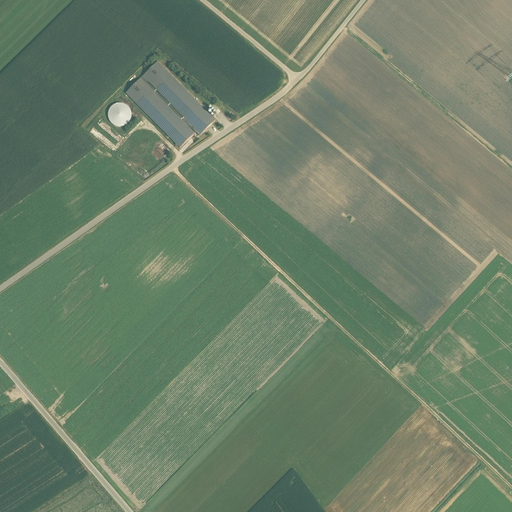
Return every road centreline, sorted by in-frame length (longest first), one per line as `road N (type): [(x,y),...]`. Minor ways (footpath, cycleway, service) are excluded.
road 1 (track): [(511,487),(171,167)]
road 2 (unclassified): [(297,80),(0,288)]
road 3 (unclassified): [(129,511),(0,361)]
road 4 (unclassified): [(297,80),(201,0)]
